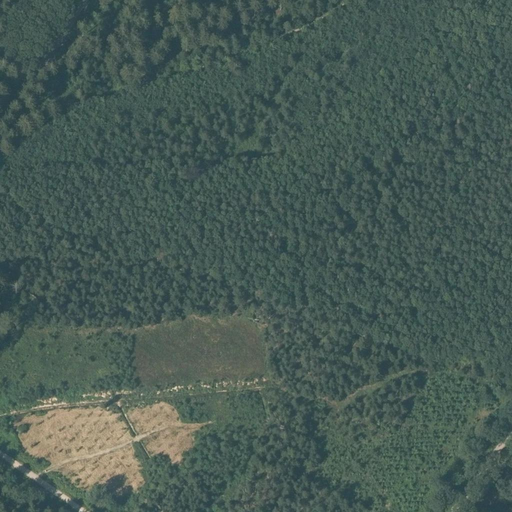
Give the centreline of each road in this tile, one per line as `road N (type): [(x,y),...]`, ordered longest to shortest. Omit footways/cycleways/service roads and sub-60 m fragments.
road 1 (track): [(0,151),(101,100),(265,48),(351,0)]
road 2 (track): [(0,134),(86,0)]
